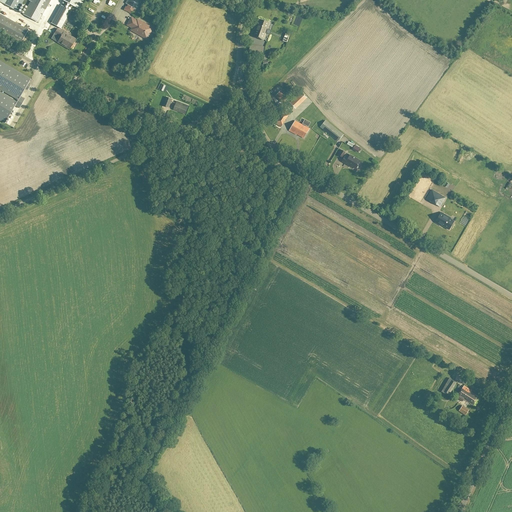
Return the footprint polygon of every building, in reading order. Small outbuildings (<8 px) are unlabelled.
[(22,0),(4,0),(2,3),(17,11),(22,0)] [(37,23),(44,10),(49,0),(30,0),(30,2),(23,15),(37,23)] [(61,0),(63,1),(61,3),(65,5),(66,3),(78,9),(83,0),(61,0)] [(137,10),(142,0),(127,0),(126,3),(137,10)] [(60,5),(50,23),(61,29),(71,12),(60,5)] [(134,15),(137,10),(129,5),(125,10),(134,15)] [(28,31),(0,15),(0,32),(20,44),(28,31)] [(146,39),(152,29),(137,20),(136,21),(131,18),(127,25),(132,28),(131,30),(146,39)] [(269,23),(259,20),(253,37),(257,38),(259,38),(259,39),(263,40),(265,34),(264,34),(266,29),(267,29),(269,23)] [(61,37),(57,43),(60,44),(69,50),(73,43),(75,40),(66,34),(63,33),(57,29),(54,33),(55,34),(61,37)] [(0,120),(4,123),(14,106),(19,109),(21,105),(22,103),(24,100),(20,97),(24,89),(27,84),(30,80),(0,62),(0,89),(4,92),(18,101),(17,103),(2,94),(0,92),(0,120)] [(280,92),(276,96),(283,103),(287,99),(280,92)] [(168,108),(172,100),(166,97),(162,106),(168,108)] [(295,108),(300,103),(295,98),(290,103),(295,108)] [(185,115),(187,109),(188,106),(183,104),(177,102),(176,104),(173,110),(185,115)] [(272,122),(280,127),(289,114),(280,108),(272,122)] [(304,138),(309,129),(295,121),(290,130),(304,138)] [(338,142),(343,135),(325,121),(320,128),(338,142)] [(344,157),(342,162),(345,164),(345,163),(356,169),(357,169),(358,169),(359,166),(359,165),(358,165),(360,161),(350,155),(348,159),(344,157)] [(438,200),(442,202),(443,202),(445,198),(432,191),(426,200),(431,202),(434,197),(438,200)] [(443,227),(449,230),(454,222),(450,219),(441,213),(435,223),(441,227),(441,226),(443,227)] [(456,384),(449,379),(441,392),(449,396),(456,384)] [(464,400),(472,405),(478,397),(470,392),(471,391),(464,386),(458,395),(459,396),(459,397),(458,399),(462,402),(463,399),(464,400)] [(465,415),(469,410),(462,406),(459,411),(465,415)]
